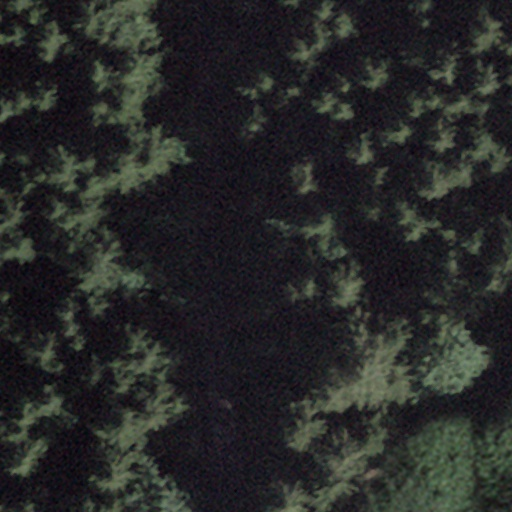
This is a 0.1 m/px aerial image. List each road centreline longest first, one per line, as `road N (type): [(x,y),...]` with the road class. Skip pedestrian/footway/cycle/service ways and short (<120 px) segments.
road 1 (track): [(203,511),(191,0)]
road 2 (track): [(511,321),(499,359),(489,511)]
